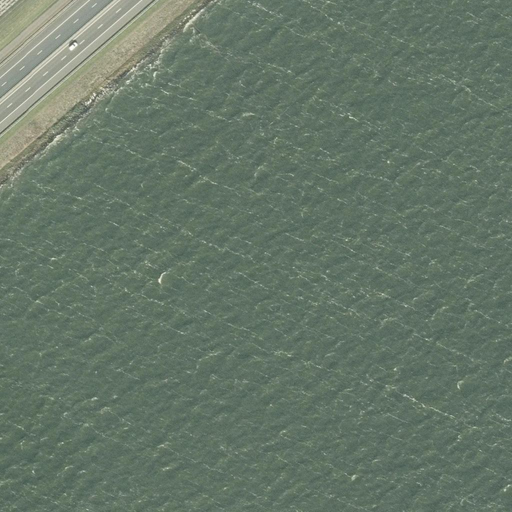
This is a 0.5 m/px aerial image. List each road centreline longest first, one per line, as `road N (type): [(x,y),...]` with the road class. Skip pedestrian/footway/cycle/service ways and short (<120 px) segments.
road 1 (motorway): [(0,113),(131,0)]
road 2 (motorway): [(101,0),(0,87)]
